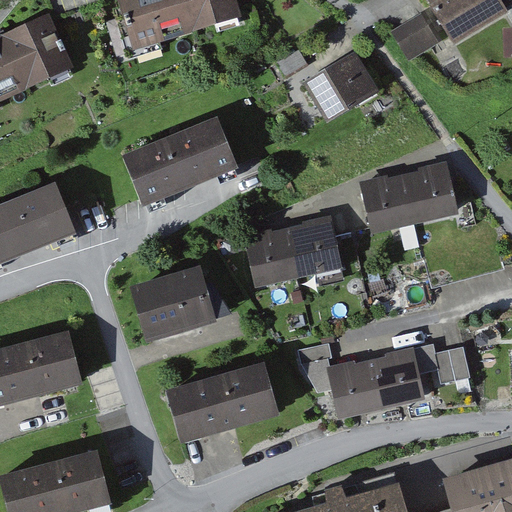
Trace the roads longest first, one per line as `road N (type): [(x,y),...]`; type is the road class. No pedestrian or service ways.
road 1 (residential): [(511,427),(318,453),(194,511)]
road 2 (residential): [(177,498),(162,480),(90,260)]
road 3 (residential): [(90,260),(226,195)]
